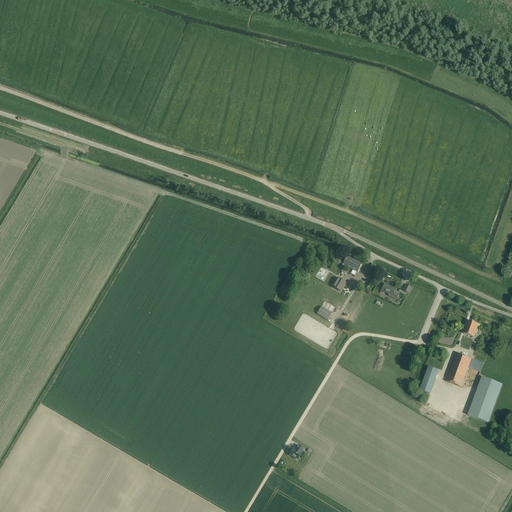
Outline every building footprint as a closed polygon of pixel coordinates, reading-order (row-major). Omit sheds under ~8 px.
[(358,272),(361,265),(347,257),(343,265),(358,272)] [(341,292),(346,283),(337,278),(332,287),(341,292)] [(396,300),(399,295),(394,293),(396,290),(384,284),(381,291),(389,294),(388,296),(396,300)] [(328,320),(332,313),(321,307),(317,314),(328,320)] [(473,337),(478,324),(468,321),(463,334),(473,337)] [(461,387),(472,358),(456,353),(446,381),(461,387)] [(429,393),(438,370),(429,366),(420,390),(429,393)] [(490,423),(504,385),(495,381),(484,378),(470,416),(481,419),(490,423)] [(482,423),(455,409),(447,423),(474,438),(482,423)] [(297,460),(298,460),(301,454),(301,453),(304,448),(298,445),(296,450),(293,449),(289,455),(294,458),(294,459),(296,460),(297,460)]
